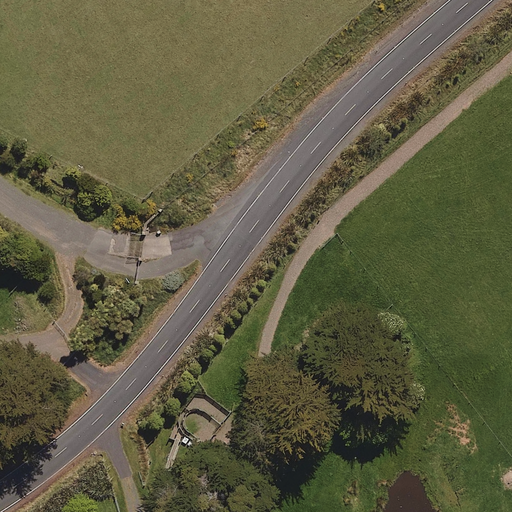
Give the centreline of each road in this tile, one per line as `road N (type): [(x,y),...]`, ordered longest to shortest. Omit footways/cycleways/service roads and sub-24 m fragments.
road 1 (tertiary): [(257,228),(168,343),(61,454),(0,493)]
road 2 (tertiary): [(472,0),(334,124),(257,228)]
road 3 (unclassified): [(0,192),(69,234),(141,247),(257,228)]
